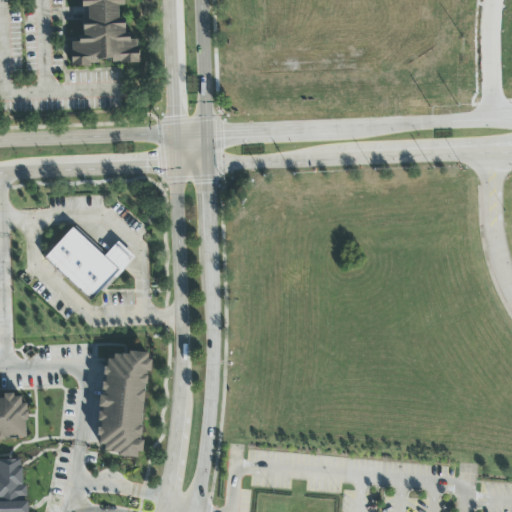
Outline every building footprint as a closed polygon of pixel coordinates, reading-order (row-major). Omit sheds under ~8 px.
[(80,0),(81,8),(87,7),(88,25),(80,26),(81,42),(68,43),(69,65),(138,62),(137,39),(124,39),(123,18),(118,19),(117,6),(123,6),(122,0),(80,0)] [(133,257),(117,243),(103,257),(71,229),(43,260),(92,303),(133,257)] [(144,371),(148,372),(149,355),(112,353),(112,360),(104,360),(102,397),(100,397),(97,455),(140,457),(144,371)] [(0,440),(27,439),(25,404),(20,404),(20,395),(3,396),(0,396),(0,440)] [(0,511),(26,511),(26,485),(21,485),(21,460),(0,460),(0,511)]
